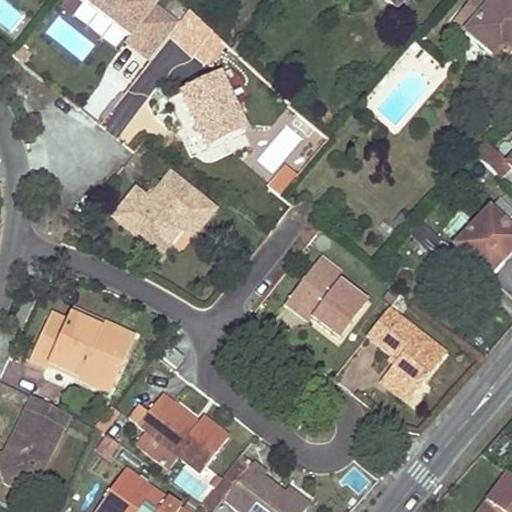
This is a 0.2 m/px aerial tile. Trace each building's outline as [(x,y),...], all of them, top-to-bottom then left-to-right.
[(125,42),(150,61),(178,26),(145,0),(82,0),(122,32),(129,37),(125,42)] [(404,0),(384,0),(395,10),(404,0)] [(511,52),(511,16),(506,11),(492,0),(473,0),(453,24),(501,66),(511,52)] [(511,9),(501,0),(492,0),(506,11),(511,16),(511,9)] [(21,63),(29,53),(21,47),(13,57),(21,63)] [(246,131),(219,73),(179,92),(198,132),(206,150),(246,131)] [(511,159),(507,165),(487,145),(475,157),(477,159),(497,179),(509,167),(511,170),(511,159)] [(280,199),(297,178),(285,168),(268,189),(280,199)] [(214,212),(193,194),(171,176),(149,203),(136,193),(125,207),(132,213),(122,225),(155,252),(176,225),(182,230),(193,239),(214,212)] [(511,251),(511,213),(499,200),(454,248),(488,278),(489,276),(511,251)] [(132,213),(125,207),(115,219),(122,225),(132,213)] [(407,232),(418,243),(429,253),(440,241),(418,220),(407,232)] [(176,225),(155,252),(161,257),(182,230),(176,225)] [(409,241),(401,253),(420,265),(428,253),(409,241)] [(342,273),(324,258),(316,268),(335,282),(337,280),(342,273)] [(316,268),(284,306),(297,317),(301,312),(310,319),(336,340),(366,303),(337,280),(335,282),(316,268)] [(446,353),(389,307),(366,336),(390,355),(397,360),(392,366),(385,375),(412,396),(446,353)] [(301,312),(297,317),(306,324),(310,319),(301,312)] [(103,323),(100,330),(97,337),(66,322),(49,314),(28,361),(44,369),(46,365),(107,394),(133,337),(103,323)] [(66,322),(97,337),(100,330),(69,316),(66,322)] [(182,359),(166,347),(158,356),(175,369),(182,359)] [(397,360),(390,355),(385,361),(392,366),(397,360)] [(381,381),(407,402),(412,396),(385,375),(381,381)] [(198,426),(195,430),(171,411),(174,407),(162,397),(148,415),(138,407),(128,419),(199,475),(228,440),(203,420),(198,426)] [(49,461),(70,417),(32,398),(11,442),(14,447),(11,454),(4,456),(0,457),(0,471),(1,475),(28,487),(48,480),(44,465),(47,460),(49,461)] [(198,426),(174,407),(171,411),(195,430),(198,426)] [(14,447),(11,442),(4,456),(11,454),(14,447)] [(235,462),(216,487),(228,497),(248,472),(235,462)] [(285,496),(265,480),(269,475),(254,464),(248,472),(228,497),(225,501),(238,511),(304,511),(305,511),(285,496)] [(177,511),(121,471),(90,511),(177,511)] [(28,487),(1,475),(5,484),(19,491),(28,487)] [(511,511),(511,479),(507,475),(478,511),(511,511)] [(228,497),(216,487),(201,506),(209,511),(216,511),(225,501),(228,497)] [(290,489),(285,496),(305,511),(310,506),(290,489)]
